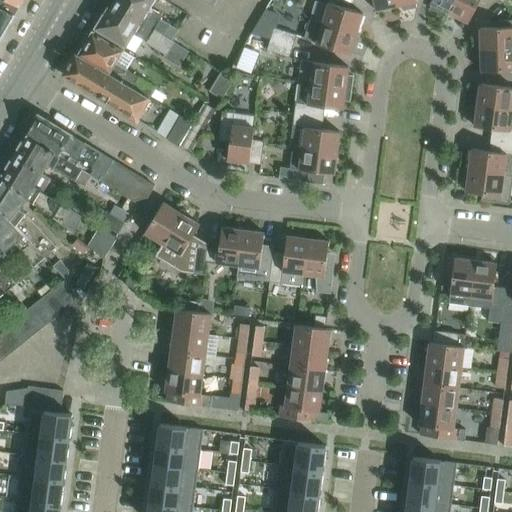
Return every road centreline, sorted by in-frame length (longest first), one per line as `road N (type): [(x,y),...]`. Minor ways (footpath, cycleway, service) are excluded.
road 1 (residential): [(363,216),(209,193),(20,77)]
road 2 (residential): [(363,216),(382,66),(400,50),(416,50),(439,73),(427,225)]
road 3 (residential): [(105,511),(127,308)]
road 4 (residential): [(427,225),(413,300),(396,322),(379,326)]
